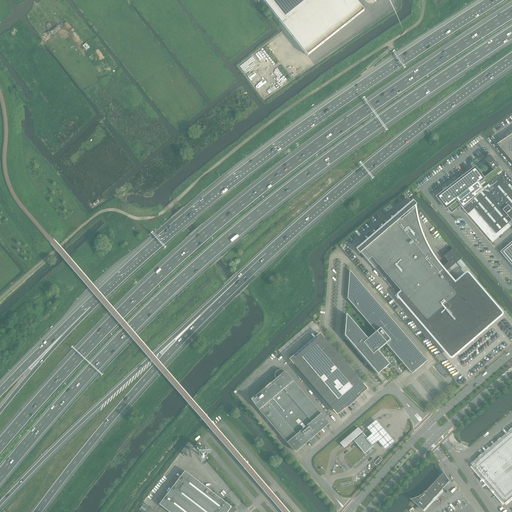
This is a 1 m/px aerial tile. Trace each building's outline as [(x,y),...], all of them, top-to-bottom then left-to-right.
[(262,0),(307,56),(364,11),(355,0),(262,0)] [(511,135),(498,145),(511,161),(511,135)] [(475,169),(439,197),(441,200),(446,207),(446,208),(448,206),(452,211),(456,208),(458,211),(462,208),(469,216),(469,215),(492,243),(499,237),(497,234),(508,225),(510,228),(511,225),(511,179),(505,172),(504,173),(492,157),(486,161),(493,171),(483,179),(476,169),(475,169)] [(369,240),(356,251),(359,254),(360,253),(382,279),(386,275),(400,291),(411,304),(416,311),(415,311),(416,311),(418,314),(419,314),(451,351),(483,324),(472,311),(472,310),(470,307),(469,308),(460,298),(461,298),(441,276),(446,272),(436,259),(430,251),(425,240),(424,239),(426,237),(422,235),(422,234),(419,224),(415,206),(416,205),(413,202),(374,236),(374,235),(369,240)] [(511,242),(502,252),(510,259),(511,260),(511,242)] [(451,250),(443,257),(448,262),(452,266),(460,259),(449,246),(448,246),(451,250)] [(345,326),(344,336),(376,372),(378,375),(378,374),(377,373),(382,369),(383,370),(389,365),(377,351),(386,344),(403,364),(407,369),(412,374),(427,361),(387,314),(369,294),(350,271),(347,299),(376,332),(368,340),(346,315),(345,326)] [(299,354),(291,361),(294,365),(328,405),(331,409),(337,415),(343,409),(344,409),(346,407),(347,407),(355,400),(358,397),(360,396),(360,395),(364,391),(365,390),(367,389),(361,383),(352,372),(324,339),(321,335),(299,354)] [(253,398),(251,400),(252,402),(254,404),(294,451),(310,438),(328,423),(284,372),(283,371),(282,370),(280,370),(279,370),(277,371),(276,372),(275,373),(275,374),(274,375),(275,377),(275,378),(275,379),(277,381),(258,397),(257,397),(256,398),(255,398),(254,398),(253,399),(253,398)] [(372,434),(367,439),(373,446),(378,442),(386,451),(395,443),(376,421),(367,428),(372,434)] [(358,428),(340,443),(341,444),(342,445),(343,447),(344,448),(354,440),(354,441),(355,441),(355,442),(357,444),(358,445),(364,453),(373,446),(367,439),(366,438),(365,436),(364,435),(363,435),(363,434),(363,435),(361,433),(362,433),(361,432),(360,430),(359,429),(358,428)] [(511,431),(476,463),(472,466),(474,467),(505,504),(511,497),(511,431)] [(380,457),(374,464),(376,466),(382,459),(380,457)] [(226,503),(185,472),(184,472),(185,472),(167,495),(159,505),(168,511),(227,511),(232,508),(226,503)] [(413,499),(410,499),(410,500),(418,506),(422,510),(423,510),(432,500),(438,493),(441,490),(446,485),(449,481),(445,475),(443,472),(433,483),(427,490),(426,491),(425,492),(424,493),(423,494),(420,496),(416,497),(416,498),(413,499)]
